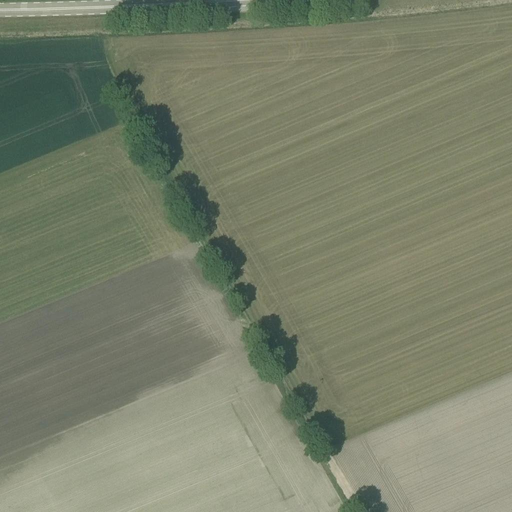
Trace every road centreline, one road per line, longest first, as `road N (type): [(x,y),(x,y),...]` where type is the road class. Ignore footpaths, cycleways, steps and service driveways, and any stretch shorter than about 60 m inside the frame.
road 1 (track): [(122,103),(360,511)]
road 2 (primary): [(0,12),(268,0)]
